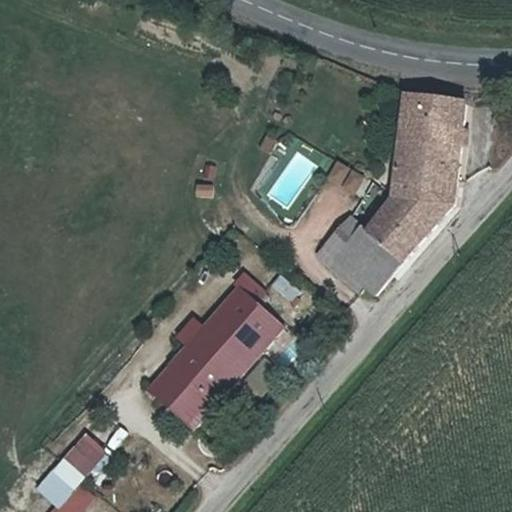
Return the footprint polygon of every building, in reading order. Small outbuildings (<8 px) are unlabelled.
[(157,50),(167,20),(151,14),(140,44),(157,50)] [(379,217),(355,209),(337,251),(395,290),(440,234),(481,101),(419,94),(379,217)] [(288,149),(293,139),(284,134),(278,145),(288,149)] [(342,161),(331,179),(361,198),(372,179),(342,161)] [(306,254),(302,262),(348,297),(354,290),(306,254)] [(253,290),(164,390),(209,430),(297,329),(253,290)] [(89,511),(100,498),(87,488),(114,453),(88,433),(42,493),(59,506),(53,511),(89,511)]
